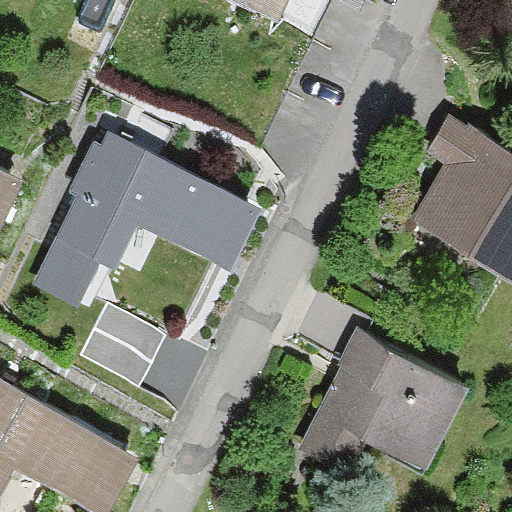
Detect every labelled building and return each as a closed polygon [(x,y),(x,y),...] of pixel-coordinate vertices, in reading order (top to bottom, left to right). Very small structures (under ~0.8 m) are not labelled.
[(373,0),(233,0),(253,10),(257,0),(356,0),(370,6),(373,0)] [(407,214),(511,278),(511,144),(467,117),(407,214)] [(260,211),(106,137),(52,249),(112,278),(135,230),(229,274),(260,211)] [(39,169),(0,150),(0,229),(8,233),(39,169)] [(486,376),(373,313),(306,430),(358,460),(376,428),(437,462),(486,376)] [(139,444),(0,377),(0,492),(14,463),(108,508),(139,444)]
